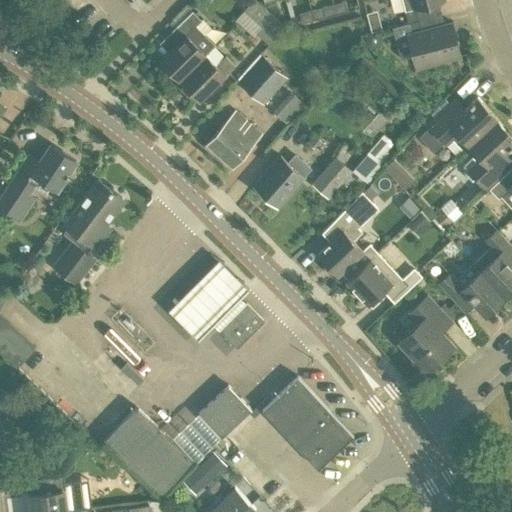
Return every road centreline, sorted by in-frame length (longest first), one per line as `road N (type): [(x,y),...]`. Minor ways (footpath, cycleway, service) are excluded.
road 1 (secondary): [(409,437),(358,364),(219,224),(84,100),(0,50)]
road 2 (residential): [(409,437),(511,343)]
